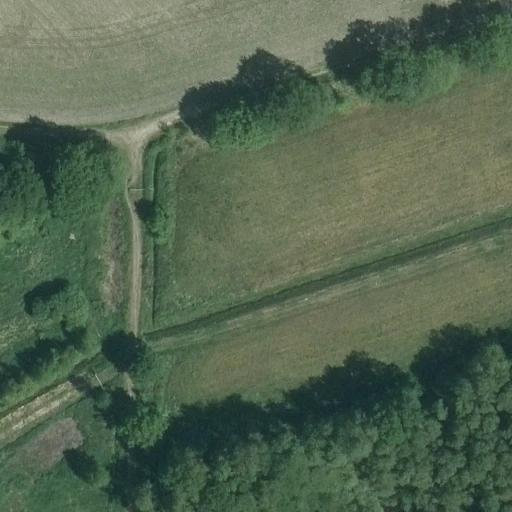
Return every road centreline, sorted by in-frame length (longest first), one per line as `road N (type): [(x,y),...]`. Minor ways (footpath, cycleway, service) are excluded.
road 1 (track): [(511,15),(206,105),(137,134)]
road 2 (track): [(130,511),(137,134)]
road 3 (track): [(137,134),(0,131)]
